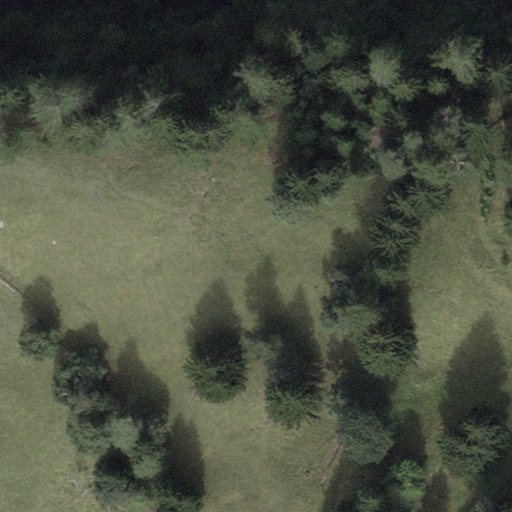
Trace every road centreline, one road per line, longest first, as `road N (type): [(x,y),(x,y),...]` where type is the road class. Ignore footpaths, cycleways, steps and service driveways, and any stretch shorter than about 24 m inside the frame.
road 1 (track): [(327,511),(367,403),(373,364),(363,281),(422,168),(443,139),(463,135)]
road 2 (track): [(0,271),(84,361),(167,511)]
road 3 (track): [(463,135),(471,154),(473,235),(482,261),(511,285)]
